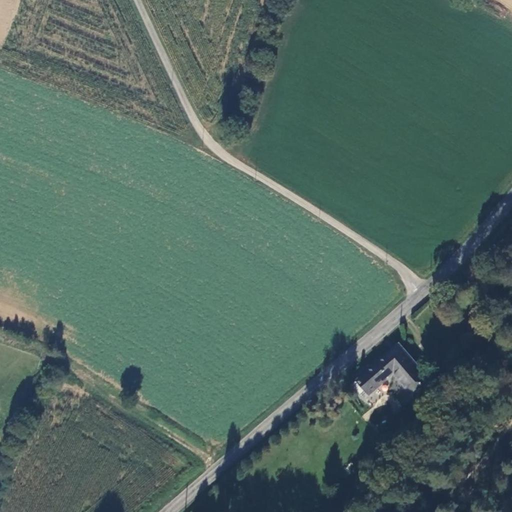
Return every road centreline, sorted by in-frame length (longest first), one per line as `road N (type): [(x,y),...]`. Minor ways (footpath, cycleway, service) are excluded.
road 1 (unclassified): [(423,296),(394,262),(205,140),(135,0)]
road 2 (secondary): [(167,511),(423,296)]
road 3 (secondary): [(423,296),(511,200)]
